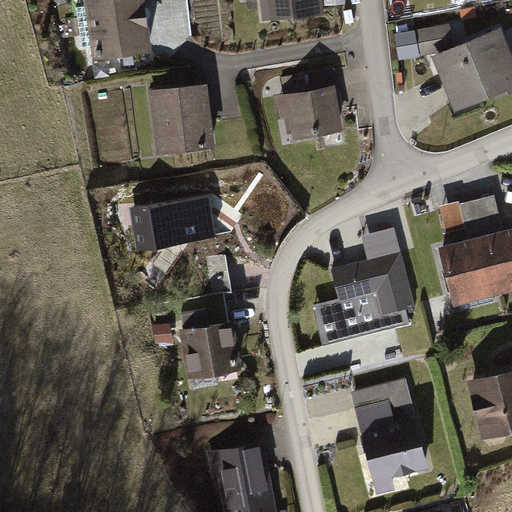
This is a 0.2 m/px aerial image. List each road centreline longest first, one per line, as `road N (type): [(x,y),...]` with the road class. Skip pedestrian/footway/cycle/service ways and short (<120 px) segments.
road 1 (residential): [(397,186),(313,228),(281,283),(279,319),(315,511)]
road 2 (residential): [(376,0),(397,186)]
road 3 (residential): [(511,137),(397,186)]
